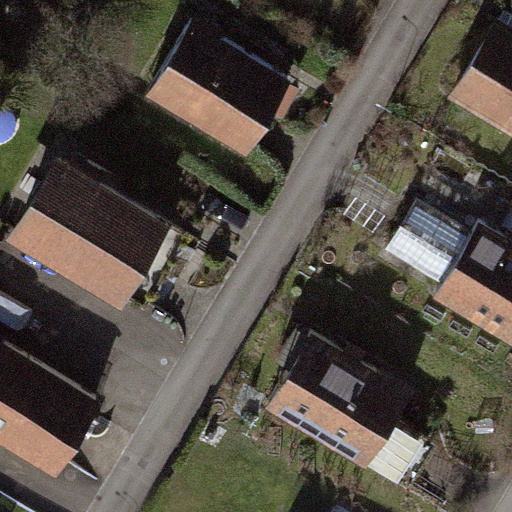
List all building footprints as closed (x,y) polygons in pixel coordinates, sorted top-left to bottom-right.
[(140,86),(238,145),(280,74),(182,16),(140,86)] [(447,89),(511,128),(511,32),(489,19),(447,89)] [(11,224),(135,299),(177,229),(53,155),(11,224)] [(378,243),(435,277),(465,227),(408,193),(378,243)] [(429,287),(511,336),(511,243),(470,218),(465,227),(435,277),(429,287)] [(261,397),(391,478),(419,433),(385,412),(400,387),(304,328),(261,397)] [(0,436),(45,463),(88,393),(0,340),(0,436)]
